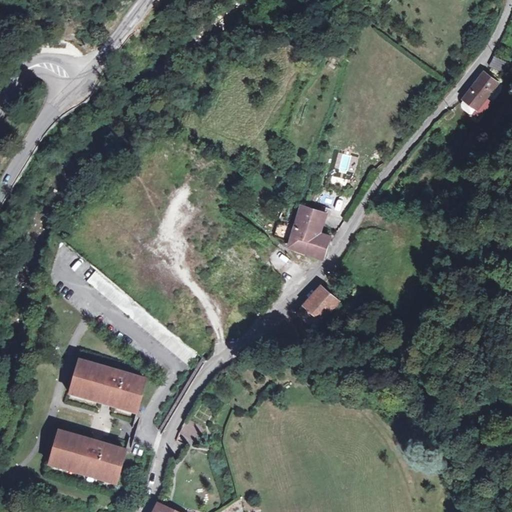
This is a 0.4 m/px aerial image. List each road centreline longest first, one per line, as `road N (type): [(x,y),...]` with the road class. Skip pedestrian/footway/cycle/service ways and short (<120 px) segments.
road 1 (unclassified): [(144,511),(168,431),(203,376),(323,267),(381,175),(478,67),(510,0)]
road 2 (track): [(511,289),(422,338),(246,345)]
road 3 (tertiary): [(73,89),(0,195)]
